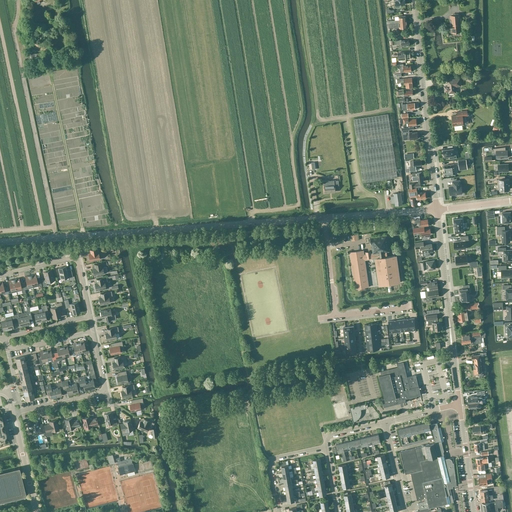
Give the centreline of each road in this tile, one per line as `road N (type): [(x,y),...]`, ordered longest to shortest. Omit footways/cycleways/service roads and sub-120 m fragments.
road 1 (unclassified): [(0,243),(324,217)]
road 2 (tertiary): [(436,210),(415,0)]
road 3 (tertiary): [(459,404),(436,210)]
road 4 (residential): [(324,217),(335,316),(409,307)]
road 5 (residential): [(14,413),(105,391),(90,316)]
road 6 (residential): [(90,316),(77,257),(0,274)]
